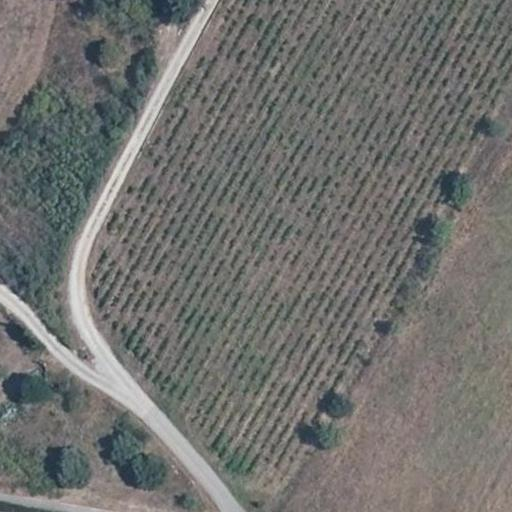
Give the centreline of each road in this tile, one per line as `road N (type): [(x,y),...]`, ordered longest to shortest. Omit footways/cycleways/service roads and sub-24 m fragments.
road 1 (track): [(135,395),(87,328),(77,287),(83,246),(214,0)]
road 2 (track): [(135,395),(77,367),(0,293)]
road 3 (unclassified): [(233,511),(135,395)]
